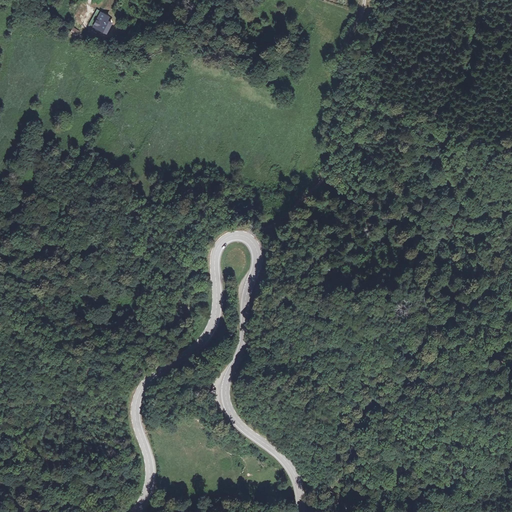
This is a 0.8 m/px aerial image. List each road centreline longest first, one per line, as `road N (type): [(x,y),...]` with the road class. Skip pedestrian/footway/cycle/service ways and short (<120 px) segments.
road 1 (secondary): [(135,511),(150,486),(135,398),(158,369),(212,329),(213,246),(233,233),(250,240),(259,264),(223,391),(226,406),(299,482),(303,511)]
road 2 (track): [(511,334),(483,351),(436,323),(422,324),(382,381),(356,402),(340,437),(346,474),(310,511)]
road 3 (track): [(362,0),(337,59),(315,171),(298,195),(242,235)]
road 4 (track): [(240,0),(212,20),(107,45),(57,28),(28,0)]
road 5 (track): [(191,511),(35,487),(0,489)]
